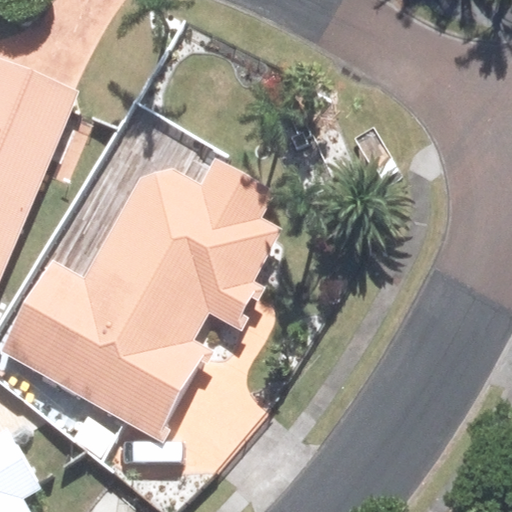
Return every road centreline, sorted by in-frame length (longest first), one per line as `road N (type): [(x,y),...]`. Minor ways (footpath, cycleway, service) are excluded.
road 1 (residential): [(338,511),(445,379),(511,237)]
road 2 (residential): [(298,0),(511,106)]
